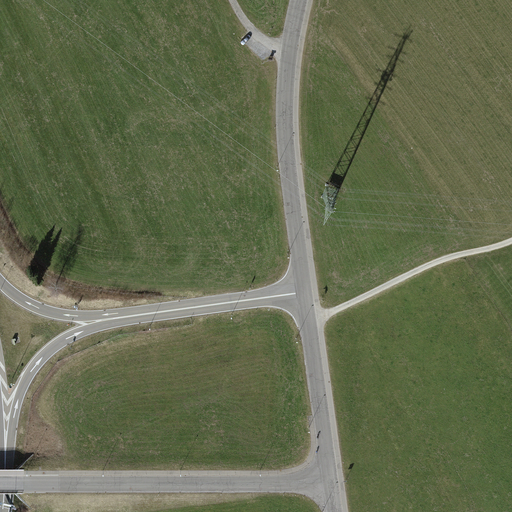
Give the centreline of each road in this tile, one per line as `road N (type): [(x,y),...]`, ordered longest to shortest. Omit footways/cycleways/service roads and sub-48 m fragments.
road 1 (unclassified): [(0,484),(331,484)]
road 2 (tertiary): [(306,292),(284,124),(289,49)]
road 3 (track): [(309,319),(421,268),(511,239)]
road 4 (motorway): [(0,471),(34,365),(62,340),(113,318)]
road 5 (motorway): [(113,318),(306,292)]
road 6 (tertiary): [(331,484),(306,292)]
road 7 (motorway): [(113,318),(43,310),(0,281)]
